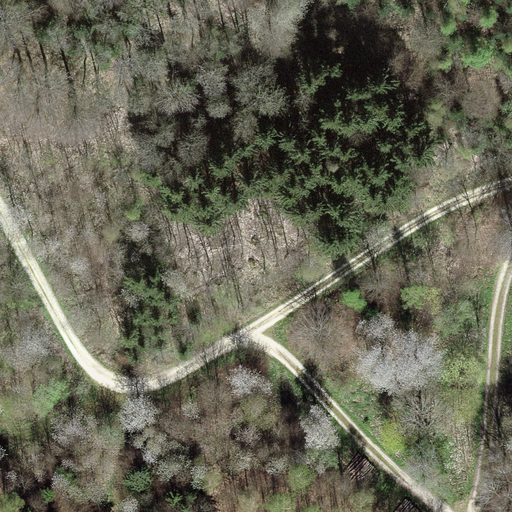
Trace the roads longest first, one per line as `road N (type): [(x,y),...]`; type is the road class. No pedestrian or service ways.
road 1 (track): [(0,208),(101,375),(144,386),(232,341),(256,339),(273,346),(420,493),(451,511)]
road 2 (track): [(511,181),(435,212),(232,341)]
road 3 (track): [(479,511),(496,316),(511,250)]
road 4 (track): [(0,441),(128,387)]
